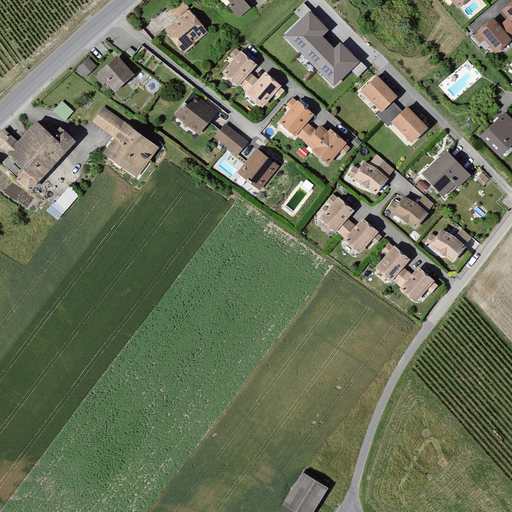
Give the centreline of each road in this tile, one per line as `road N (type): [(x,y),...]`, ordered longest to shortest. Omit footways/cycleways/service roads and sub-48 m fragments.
road 1 (track): [(430,322),(385,395),(345,511)]
road 2 (secondary): [(0,114),(127,0)]
road 3 (unknown): [(13,100),(86,151),(44,194)]
road 4 (residential): [(511,219),(430,322)]
